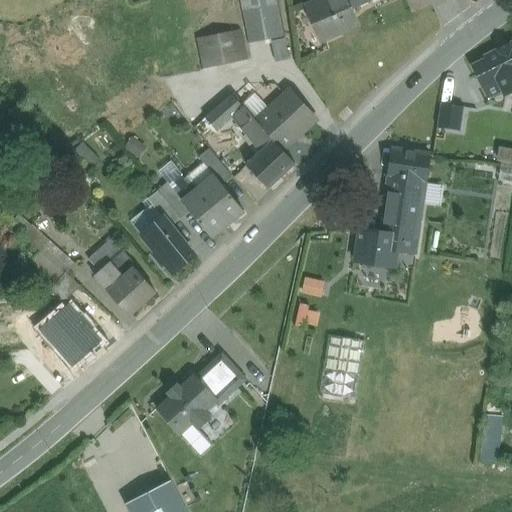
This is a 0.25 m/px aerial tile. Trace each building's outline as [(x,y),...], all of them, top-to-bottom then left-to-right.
[(277,0),(239,0),(243,15),(279,8),(277,0)] [(320,0),(306,6),(321,41),(358,25),(350,8),(369,0),(320,0)] [(279,8),(243,15),(249,48),(272,43),(285,41),(279,8)] [(242,31),(196,41),(203,78),(249,68),(242,31)] [(290,60),(285,41),(272,43),(276,63),(290,60)] [(511,42),(484,56),(485,57),(471,64),(489,99),(503,92),(504,95),(511,90),(511,42)] [(275,85),(268,84),(256,97),(269,111),(285,96),(275,85)] [(285,96),(269,111),(256,97),(243,109),(253,120),(281,151),(282,150),(312,122),(286,95),(285,96)] [(232,97),(205,119),(217,131),(233,118),(242,129),(253,120),(243,109),(232,97)] [(464,128),(465,103),(443,102),(441,127),(464,128)] [(281,151),(253,120),(242,129),(254,145),(250,148),(256,156),(247,165),(268,188),(294,164),(282,150),(281,151)] [(232,177),(209,149),(199,157),(214,176),(215,176),(223,184),(232,177)] [(429,155),(393,149),(389,176),(425,182),(429,155)] [(511,154),(503,152),(501,163),(511,164),(511,154)] [(242,171),(229,155),(221,162),(234,178),(242,171)] [(511,164),(501,163),(498,180),(511,181),(511,164)] [(223,184),(215,176),(214,176),(199,189),(227,224),(244,211),(223,184)] [(425,182),(389,176),(381,232),(379,247),(415,253),(425,182)] [(183,201),(168,183),(158,191),(181,219),(190,211),(182,202),(183,201)] [(227,224),(199,189),(183,201),(182,202),(190,211),(211,237),(227,224)] [(181,219),(158,191),(148,199),(163,217),(164,217),(171,226),(181,219)] [(346,220),(331,216),(328,229),(343,233),(346,220)] [(171,226),(164,217),(163,217),(142,234),(156,252),(154,254),(162,264),(164,262),(173,272),(194,255),(171,226)] [(50,242),(32,225),(23,236),(40,252),(50,242)] [(415,253),(379,247),(381,232),(353,229),(346,259),(412,267),(415,253)] [(138,267),(123,250),(121,251),(112,240),(89,260),(99,271),(94,276),(130,316),(156,292),(136,269),(138,267)] [(75,265),(50,242),(40,252),(66,274),(75,265)] [(66,274),(40,252),(30,262),(69,297),(80,286),(66,274)] [(329,278),(304,275),(302,291),(327,294),(329,278)] [(72,300),(64,310),(75,319),(83,309),(72,300)] [(61,315),(37,336),(68,370),(109,332),(87,309),(71,325),(61,315)] [(365,341),(329,336),(312,439),(348,445),(365,341)] [(194,374),(180,387),(177,383),(167,392),(170,396),(157,408),(158,410),(164,417),(180,435),(193,423),(198,429),(211,417),(206,411),(215,403),(215,397),(194,374)] [(502,420),(486,418),(481,461),(497,463),(502,420)] [(187,511),(170,480),(125,503),(129,511),(187,511)]
